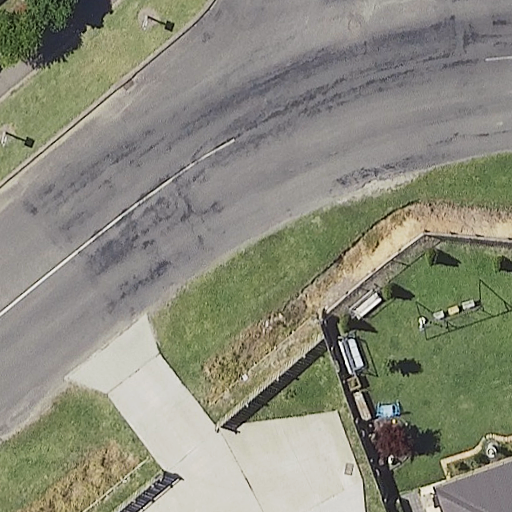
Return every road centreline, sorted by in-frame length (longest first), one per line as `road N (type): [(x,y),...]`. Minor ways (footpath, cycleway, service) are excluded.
road 1 (residential): [(0,318),(207,161),(378,73)]
road 2 (residential): [(378,73),(511,58)]
